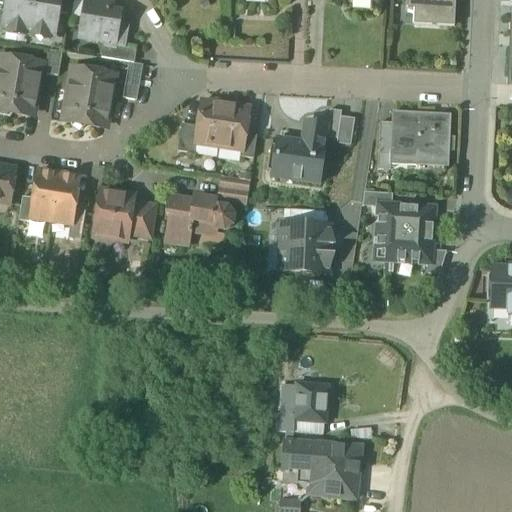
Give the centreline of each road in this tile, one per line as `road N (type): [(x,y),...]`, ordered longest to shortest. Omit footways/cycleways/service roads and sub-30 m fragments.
road 1 (residential): [(0,304),(368,327),(418,345)]
road 2 (residential): [(477,90),(187,79)]
road 3 (residential): [(187,79),(100,154),(0,143)]
road 4 (residential): [(395,511),(414,416),(443,383)]
road 5 (residential): [(477,90),(472,230)]
road 6 (residential): [(418,345),(447,308),(472,230)]
